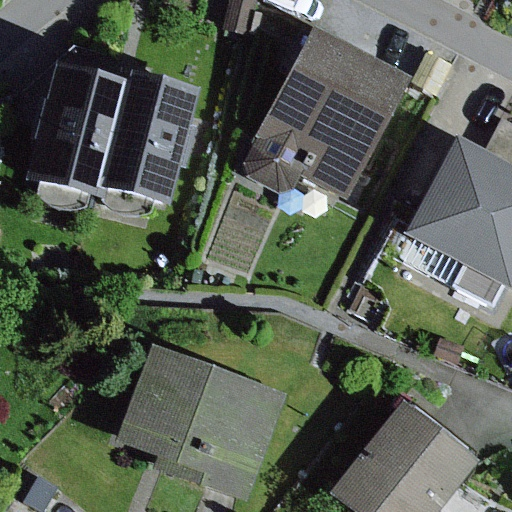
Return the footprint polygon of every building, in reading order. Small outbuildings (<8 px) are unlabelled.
[(229,0),(221,32),(245,38),(254,0),(229,0)] [(405,85),(311,35),(243,163),(246,180),(278,196),(288,194),(298,176),(344,201),(405,85)] [(426,57),(412,86),(436,96),(449,68),(426,57)] [(126,87),(55,69),(46,103),(37,101),(26,145),(35,148),(25,184),(97,203),(99,193),(126,87)] [(194,94),(129,77),(126,87),(99,193),(165,210),(175,171),(182,173),(192,134),(184,132),(194,94)] [(454,146),(405,242),(508,295),(511,286),(511,125),(500,119),(479,159),(454,146)] [(440,340),(434,357),(456,366),(462,349),(440,340)] [(285,398),(149,350),(114,446),(155,460),(150,473),(246,507),(285,398)] [(402,407),(328,501),(342,511),(438,511),(476,465),(402,407)]
